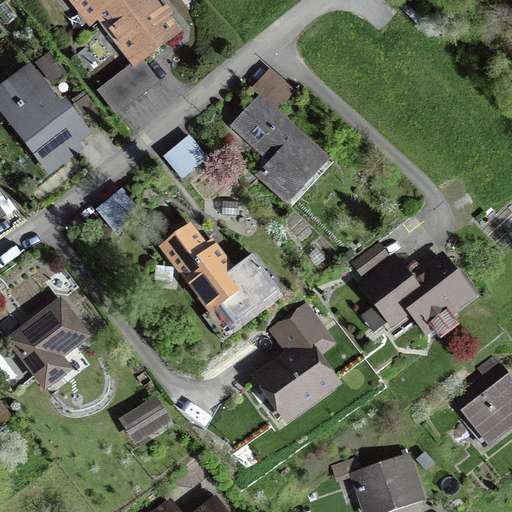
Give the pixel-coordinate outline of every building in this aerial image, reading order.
[(75,0),(91,19),(115,0),(75,0)] [(174,33),(148,0),(116,0),(99,13),(137,62),(141,59),(174,33)] [(141,59),(137,62),(99,91),(114,111),(156,79),(141,59)] [(18,130),(48,169),(72,151),(66,142),(70,139),(72,142),(86,131),(66,105),(61,109),(30,69),(0,92),(0,94),(24,125),(18,130)] [(267,73),(254,87),(276,108),(289,94),(267,73)] [(260,97),(233,127),(271,163),(262,173),(287,197),(325,157),(260,97)] [(190,117),(162,136),(180,161),(207,141),(190,117)] [(189,226),(174,237),(182,248),(171,257),(212,311),(244,286),(214,247),(208,251),(189,226)] [(352,263),(365,280),(363,282),(393,320),(410,307),(429,331),(471,296),(453,272),(452,273),(440,257),(411,280),(409,283),(411,288),(405,293),(384,266),(393,259),(380,242),(352,263)] [(60,302),(10,340),(45,386),(61,374),(52,362),(86,335),(60,302)] [(305,310),(277,330),(294,354),(247,388),(260,406),(274,396),(287,415),(332,383),(313,357),(330,345),(305,310)] [(511,381),(501,367),(462,397),(474,413),(471,415),(489,438),(511,420),(511,381)] [(154,401),(124,420),(135,437),(165,418),(154,401)] [(0,424),(10,417),(0,403),(0,424)] [(364,511),(370,511),(421,495),(408,454),(352,474),(364,511)] [(200,511),(222,511),(214,501),(200,511)]
